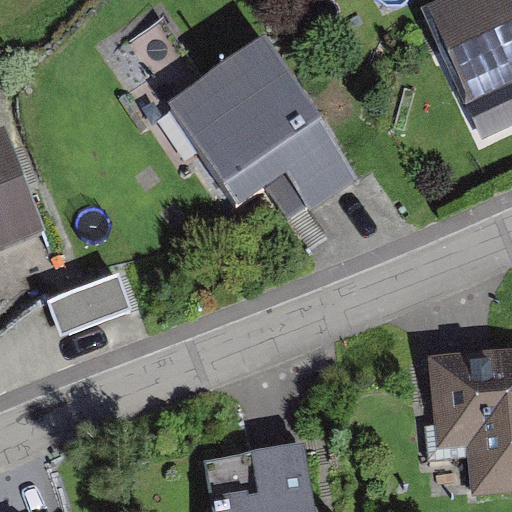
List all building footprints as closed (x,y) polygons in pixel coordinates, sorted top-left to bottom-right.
[(511,0),(451,0),(434,8),(488,129),(511,118),(511,0)] [(355,173),(273,38),(166,103),(228,204),(270,178),(291,212),(331,188),(355,173)] [(9,131),(0,134),(0,239),(43,223),(9,131)] [(124,272),(57,298),(64,316),(70,332),(137,306),(124,272)] [(511,350),(432,356),(438,448),(472,445),(475,486),(511,482),(511,350)] [(281,449),(202,462),(210,511),(309,511),(298,446),(281,449)]
